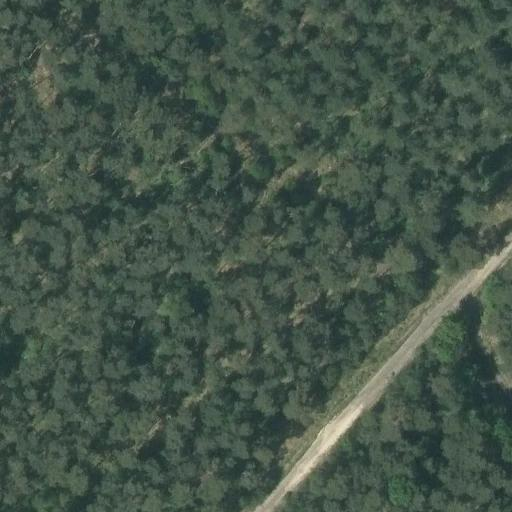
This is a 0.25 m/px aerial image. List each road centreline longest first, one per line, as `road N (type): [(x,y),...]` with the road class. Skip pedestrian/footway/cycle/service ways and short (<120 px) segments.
road 1 (track): [(489,266),(271,511)]
road 2 (track): [(511,231),(472,308),(511,407)]
